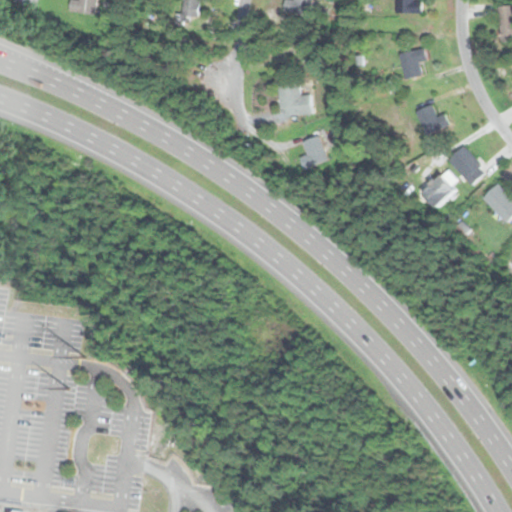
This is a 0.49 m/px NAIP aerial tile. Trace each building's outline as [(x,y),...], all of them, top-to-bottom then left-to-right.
[(96,16),(98,0),(81,0),(81,1),(72,0),(71,12),(96,16)] [(201,0),(181,0),(181,16),(200,18),(201,0)] [(312,13),(312,0),(285,0),(285,13),(312,13)] [(422,14),(422,1),(414,1),(414,0),(397,0),(397,14),(422,14)] [(511,16),(500,16),(500,42),(511,42),(511,16)] [(407,80),(422,74),(418,63),(427,60),(423,47),(398,55),(407,80)] [(277,83),(282,118),(304,114),(299,80),(277,83)] [(416,112),(427,135),(446,126),(434,102),(416,112)] [(308,153),(298,158),(304,171),(328,159),(317,135),(302,142),(308,153)] [(450,157),(468,182),(482,172),(465,147),(450,157)] [(483,198),(507,223),(511,218),(511,198),(497,184),(483,198)]
